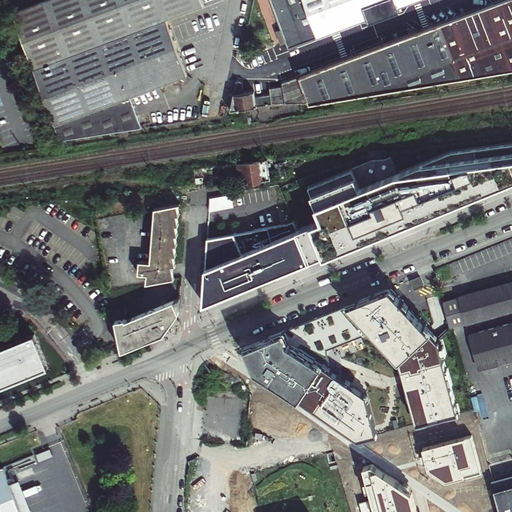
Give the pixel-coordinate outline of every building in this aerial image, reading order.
[(61,140),(69,139),(143,129),(140,121),(131,97),(187,77),(166,19),(204,5),(202,0),(42,0),(15,10),(61,140)] [(310,102),(511,69),(511,0),(507,0),(283,83),(283,87),(270,89),(271,95),(256,97),(255,91),(243,93),(234,95),(231,110),(274,102),(310,102)] [(271,0),(283,29),(278,31),(282,44),(288,42),(290,48),(369,19),(370,23),(402,12),(400,7),(418,0),(271,0)] [(237,81),(234,95),(243,93),(242,82),(237,81)] [(322,220),(297,230),(310,260),(393,226),(474,194),(511,178),(511,143),(451,151),(360,188),(351,169),(309,187),(322,220)] [(270,181),(268,161),(238,164),(239,174),(240,184),(270,181)] [(275,164),(279,180),(289,177),(285,162),(275,164)] [(231,195),(210,199),(210,211),(233,206),(231,195)] [(175,277),(173,264),(176,264),(174,253),(178,253),(176,244),(179,243),(177,234),(180,233),(178,223),(182,222),(180,212),(184,211),(182,202),(189,200),(189,199),(156,205),(150,260),(141,260),(139,272),(149,273),(148,282),(175,277)] [(286,224),(208,238),(204,303),(237,289),(310,260),(297,230),(294,221),(286,224)] [(511,282),(445,301),(452,327),(511,309),(511,282)] [(245,346),(255,369),(359,440),(377,435),(368,402),(370,401),(337,361),(332,349),(363,336),(378,333),(389,346),(388,346),(398,356),(401,370),(402,369),(417,425),(460,413),(457,404),(456,404),(451,386),(452,385),(447,368),(446,369),(438,340),(390,288),(259,341),(245,346)] [(125,319),(116,323),(121,351),(164,333),(179,313),(180,298),(125,320),(125,319)] [(481,373),(511,364),(511,327),(472,339),(481,373)] [(0,389),(48,370),(34,334),(0,348),(0,389)] [(482,472),(472,435),(423,449),(426,460),(429,470),(446,482),(482,472)] [(44,450),(36,453),(39,461),(53,456),(50,448),(44,450)] [(376,463),(368,458),(360,461),(369,492),(356,496),(360,511),(415,511),(408,484),(376,463)] [(4,466),(0,467),(0,511),(21,511),(11,483),(4,466)] [(511,511),(511,475),(492,480),(500,511),(511,511)] [(31,511),(19,480),(11,483),(21,511),(31,511)]
